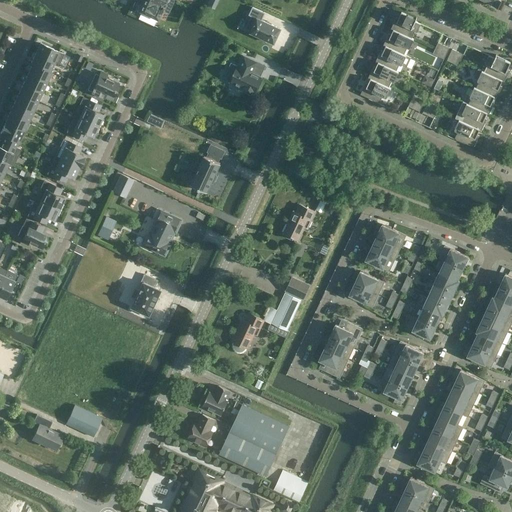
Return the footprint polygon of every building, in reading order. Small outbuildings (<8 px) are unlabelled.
[(165,6),(167,0),(146,0),(142,11),(159,19),(164,8),(165,8),(165,6)] [(262,20),(265,13),(253,7),(249,15),(257,19),(250,32),(258,35),(257,37),(266,41),(267,40),(274,43),(281,28),(262,20)] [(395,20),(391,29),(393,30),(393,29),(412,38),(415,31),(417,32),(421,23),(415,21),(417,17),(416,17),(416,18),(402,11),(397,21),(395,20)] [(409,48),(414,38),(412,38),(393,29),(393,30),(389,37),(387,36),(383,45),(386,46),(404,54),(407,47),(409,48)] [(438,56),(444,45),(438,42),(433,53),(438,56)] [(40,43),(35,53),(58,64),(63,54),(40,43)] [(449,48),(444,45),(438,56),(444,59),(449,48)] [(402,64),(406,55),(404,54),(386,46),(382,54),(380,53),(376,61),(378,62),(397,70),(400,63),(402,64)] [(453,63),(458,51),(452,49),(447,60),(453,63)] [(464,54),(458,51),(453,63),(458,65),(464,54)] [(58,64),(35,53),(31,62),(51,72),(51,71),(49,71),(53,62),(58,64)] [(489,55),(485,63),(487,64),(484,71),(502,80),(504,81),(508,73),(506,72),(511,62),(496,55),(497,55),(496,54),(495,58),(489,55)] [(244,56),(239,66),(238,66),(237,67),(231,80),(230,82),(243,88),(243,89),(252,94),(252,92),(254,93),(261,77),(260,77),(252,73),(257,62),(244,56)] [(51,72),(31,62),(31,63),(32,63),(32,64),(31,66),(31,67),(28,73),(46,81),(51,72)] [(394,81),(399,71),(397,70),(378,62),(374,70),(372,69),(368,77),(370,78),(389,87),(389,86),(392,80),(394,81)] [(498,88),(502,80),(484,71),(482,70),(482,71),(478,69),(474,78),(478,79),(478,80),(480,81),(476,87),(476,88),(495,96),(495,97),(497,98),(501,89),(498,88)] [(99,74),(95,72),(87,90),(103,98),(106,92),(112,94),(114,95),(117,89),(115,88),(118,83),(115,82),(115,81),(115,82),(113,81),(113,80),(113,81),(105,77),(106,74),(101,72),(99,74)] [(42,91),(46,81),(28,73),(28,74),(27,74),(26,76),(23,83),(42,91)] [(422,82),(431,86),(434,79),(425,75),(422,82)] [(387,97),(391,87),(389,86),(389,87),(370,78),(367,86),(364,85),(361,94),(379,102),(383,95),(387,97)] [(438,80),(434,88),(439,90),(443,82),(438,80)] [(37,101),(42,91),(23,83),(23,84),(22,86),(19,92),(37,101)] [(491,105),(495,97),(495,96),(476,88),(476,87),(474,87),(470,96),(472,97),(469,104),(487,113),(489,114),(493,106),(491,105)] [(33,111),(37,101),(19,92),(18,93),(18,94),(17,96),(14,102),(33,111)] [(414,109),(419,97),(414,95),(408,106),(414,109)] [(100,105),(83,97),(75,114),(100,126),(102,120),(101,119),(103,114),(97,111),(100,105)] [(425,100),(419,97),(414,109),(420,111),(425,100)] [(428,115),(433,104),(428,101),(422,113),(428,115)] [(28,121),(33,111),(14,102),(14,103),(13,103),(14,104),(13,105),(12,106),(13,106),(10,112),(28,121)] [(483,121),(487,113),(469,104),(467,103),(462,112),(464,113),(461,120),(479,129),(482,130),(485,122),(483,121)] [(439,107),(433,104),(428,115),(434,118),(439,107)] [(23,130),(28,121),(10,112),(9,113),(8,115),(8,116),(5,122),(23,130)] [(100,126),(75,114),(67,132),(84,140),(87,134),(93,136),(95,131),(97,131),(100,126)] [(148,120),(146,123),(154,127),(156,121),(157,119),(150,116),(148,120)] [(476,137),(479,129),(461,120),(459,119),(455,129),(459,130),(455,138),(474,147),(478,138),(476,137)] [(16,147),(23,130),(5,122),(5,123),(4,123),(5,123),(4,125),(3,125),(0,132),(0,133),(5,135),(2,141),(20,149),(16,147)] [(60,158),(56,156),(78,167),(79,165),(81,166),(84,159),(83,158),(84,155),(78,153),(81,147),(64,139),(61,146),(65,148),(60,158)] [(20,149),(2,141),(0,146),(0,159),(13,165),(20,149)] [(225,151),(211,144),(208,152),(209,152),(207,157),(204,156),(200,164),(196,162),(191,174),(195,176),(191,184),(207,192),(212,181),(213,182),(216,174),(215,174),(220,163),(218,162),(220,157),(221,158),(225,151)] [(78,167),(56,156),(48,173),(65,181),(67,175),(73,178),(78,167)] [(12,165),(13,165),(0,159),(0,170),(4,173),(8,163),(12,165)] [(113,192),(125,197),(133,180),(121,174),(113,192)] [(44,181),(36,198),(61,209),(63,204),(62,203),(62,201),(63,201),(64,199),(64,198),(64,197),(58,194),(61,188),(44,181)] [(61,209),(36,198),(31,209),(35,211),(33,217),(45,223),(48,217),(54,220),(56,214),(58,215),(61,209)] [(321,198),(316,209),(321,212),(327,201),(321,198)] [(286,236),(289,237),(291,238),(291,236),(292,236),(292,237),(293,237),(298,239),(305,224),(308,226),(315,210),(300,203),(296,212),(293,211),(284,232),(287,234),(286,236)] [(175,232),(176,232),(182,220),(160,210),(155,222),(160,225),(155,235),(150,232),(144,245),(165,255),(171,242),(170,242),(175,232)] [(106,216),(98,233),(107,237),(115,220),(106,216)] [(27,219),(18,236),(23,239),(21,241),(27,244),(29,241),(36,245),(37,245),(38,246),(39,246),(41,247),(44,242),(45,242),(48,236),(41,233),(43,227),(27,219)] [(406,235),(389,227),(386,226),(386,225),(382,224),(377,236),(400,247),(406,235)] [(395,258),(400,247),(377,236),(375,240),(375,241),(374,244),(373,243),(371,248),(395,258)] [(429,252),(433,244),(426,241),(423,249),(429,252)] [(417,254),(421,247),(415,244),(411,251),(417,254)] [(466,260),(466,261),(469,256),(445,245),(439,258),(445,260),(463,268),(465,264),(464,263),(466,260)] [(389,271),(395,258),(371,248),(366,260),(369,261),(369,262),(369,261),(373,263),(389,271)] [(425,259),(429,252),(423,249),(419,257),(425,259)] [(414,262),(417,254),(411,251),(407,259),(414,262)] [(458,280),(458,279),(463,268),(445,260),(440,271),(458,280)] [(420,271),(423,264),(417,261),(414,268),(420,271)] [(408,274),(411,266),(405,264),(402,271),(408,274)] [(378,293),(384,281),(368,274),(367,273),(367,274),(364,272),(360,270),(355,283),(378,293)] [(454,292),(460,280),(458,279),(458,280),(440,271),(434,283),(454,292)] [(511,276),(505,273),(500,285),(511,290),(511,276)] [(136,288),(132,296),(136,298),(132,307),(134,307),(133,310),(139,313),(141,310),(150,315),(154,305),(157,299),(161,289),(155,286),(158,280),(145,274),(142,281),(143,282),(140,290),(136,288)] [(14,280),(4,276),(0,284),(0,296),(6,299),(14,280)] [(410,286),(413,279),(407,276),(404,283),(410,286)] [(304,298),(310,285),(293,277),(287,290),(304,298)] [(373,306),(378,293),(355,283),(349,295),(353,296),(353,297),(353,296),(357,298),(356,298),(357,298),(373,306)] [(407,293),(410,286),(404,283),(400,290),(407,293)] [(449,304),(454,292),(434,283),(429,295),(449,304)] [(511,290),(500,285),(495,296),(494,297),(511,305),(511,290)] [(392,291),(389,298),(395,301),(399,294),(392,291)] [(286,292),(273,320),(271,322),(288,330),(302,299),(286,292)] [(449,304),(429,295),(423,306),(441,315),(443,316),(449,304)] [(511,305),(494,297),(495,296),(493,296),(487,308),(511,319),(511,305)] [(392,308),(395,301),(389,298),(386,306),(392,308)] [(405,303),(399,300),(396,308),(402,311),(405,303)] [(436,326),(441,315),(423,306),(418,317),(418,318),(436,326)] [(398,318),(402,311),(396,308),(392,316),(398,318)] [(507,331),(511,320),(511,319),(487,308),(482,319),(507,331)] [(243,319),(233,341),(234,341),(234,342),(234,343),(234,344),(234,345),(234,346),(234,347),(235,348),(235,349),(236,349),(237,350),(238,351),(239,351),(240,351),(242,351),(243,351),(244,350),(245,349),(246,348),(247,348),(247,347),(248,347),(255,333),(258,334),(265,319),(250,312),(246,320),(243,319)] [(431,338),(434,331),(436,326),(418,318),(418,317),(413,315),(407,327),(431,338)] [(507,331),(482,319),(476,331),(478,332),(502,343),(507,331)] [(336,324),(330,336),(354,347),(362,328),(348,322),(345,328),(343,327),(342,327),(339,326),(340,325),(339,325),(336,324)] [(496,354),(502,343),(478,332),(473,343),(496,354)] [(348,358),(354,347),(330,336),(325,347),(348,358)] [(388,341),(381,338),(378,345),(384,348),(388,341)] [(424,352),(400,341),(395,353),(418,364),(424,352)] [(496,354),(473,343),(467,355),(491,366),(496,354)] [(374,347),(367,344),(364,351),(370,355),(374,347)] [(381,355),(384,348),(378,345),(375,353),(381,355)] [(340,377),(348,358),(325,347),(319,359),(322,361),(323,361),(326,363),(328,364),(325,370),(340,377)] [(367,362),(370,355),(364,351),(360,359),(367,362)] [(413,376),(418,364),(395,353),(389,365),(395,368),(395,367),(413,376)] [(510,369),(511,364),(511,361),(507,359),(503,366),(510,369)] [(371,361),(368,367),(367,368),(373,371),(377,364),(371,361)] [(364,375),(367,368),(368,367),(362,365),(358,372),(364,375)] [(408,387),(413,376),(395,367),(395,368),(390,378),(389,379),(408,387)] [(370,379),(373,371),(367,368),(364,375),(364,376),(370,379)] [(461,369),(459,374),(455,381),(479,392),(484,380),(461,369)] [(402,399),(408,387),(389,379),(390,378),(384,376),(378,388),(402,399)] [(258,379),(255,386),(261,389),(264,382),(258,379)] [(473,404),(479,392),(455,381),(450,393),(473,404)] [(210,392),(209,391),(202,406),(203,406),(221,414),(221,415),(228,400),(227,400),(226,400),(230,391),(219,385),(216,392),(217,392),(215,395),(209,392),(210,392)] [(499,393),(493,390),(489,397),(495,400),(499,393)] [(468,416),(473,404),(450,393),(444,404),(462,413),(468,416)] [(492,407),(495,400),(489,397),(486,404),(492,407)] [(246,464),(241,473),(241,474),(251,479),(256,468),(267,473),(289,424),(234,399),(212,448),(246,464)] [(457,424),(462,413),(444,404),(439,416),(457,424)] [(75,405),(66,424),(93,436),(102,417),(75,405)] [(494,409),(491,417),(497,420),(501,412),(494,409)] [(488,416),(482,413),(478,420),(485,423),(488,416)] [(52,421),(50,420),(37,414),(33,423),(39,426),(32,439),(56,449),(63,435),(49,428),(52,421)] [(194,423),(188,438),(206,446),(213,432),(210,430),(215,420),(203,414),(198,425),(194,423)] [(463,427),(457,424),(439,416),(433,428),(457,439),(463,427)] [(493,427),(497,420),(491,417),(487,425),(493,427)] [(481,430),(485,423),(478,420),(475,428),(481,430)] [(511,426),(508,424),(502,436),(511,440),(511,426)] [(457,439),(433,428),(428,439),(452,450),(457,439)] [(477,448),(480,441),(474,438),(470,445),(477,448)] [(452,450),(428,439),(423,451),(441,459),(441,460),(446,462),(452,450)] [(473,455),(476,448),(477,448),(470,445),(467,452),(473,455)] [(482,451),(476,448),(473,455),(473,456),(479,459),(482,451)] [(441,459),(423,451),(417,463),(435,471),(441,460),(441,459)] [(489,464),(495,467),(495,466),(511,473),(511,459),(511,460),(511,459),(495,452),(489,464)] [(476,466),(479,459),(473,456),(470,463),(476,466)] [(460,460),(457,467),(463,470),(466,462),(460,460)] [(508,487),(511,476),(511,473),(495,466),(495,467),(490,477),(484,475),(481,482),(496,489),(498,482),(500,483),(501,484),(501,483),(504,485),(508,487)] [(460,477),(463,470),(457,467),(453,474),(460,477)] [(274,489),(299,501),(308,481),(283,469),(274,489)] [(189,493),(183,507),(190,511),(189,511),(219,511),(218,511),(218,510),(217,510),(217,509),(219,505),(228,509),(228,510),(228,511),(227,511),(234,511),(268,511),(270,508),(261,504),(263,500),(253,496),(252,498),(221,483),(223,479),(217,476),(216,477),(200,470),(189,493)] [(434,488),(410,477),(405,489),(423,497),(423,498),(428,500),(434,488)] [(418,509),(423,498),(423,497),(405,489),(399,501),(418,509)] [(445,508),(449,501),(443,498),(439,505),(445,508)] [(293,503),(287,500),(283,507),(290,510),(293,503)] [(422,511),(423,511),(418,509),(399,501),(394,511),(422,511)]
